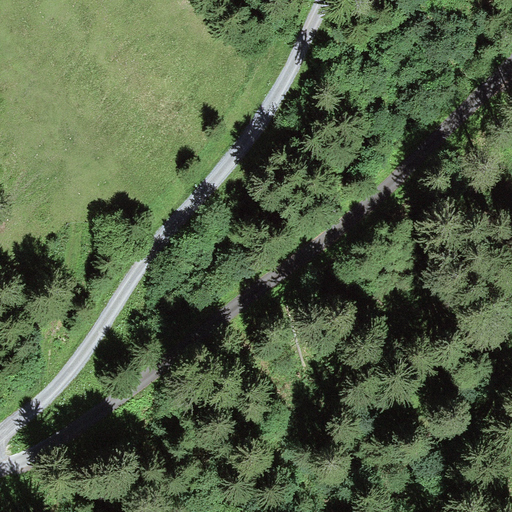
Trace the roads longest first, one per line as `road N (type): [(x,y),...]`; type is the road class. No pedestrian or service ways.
road 1 (track): [(511,63),(356,215),(93,415),(0,466)]
road 2 (track): [(322,0),(283,81),(229,164),(162,235),(62,379),(0,439)]
